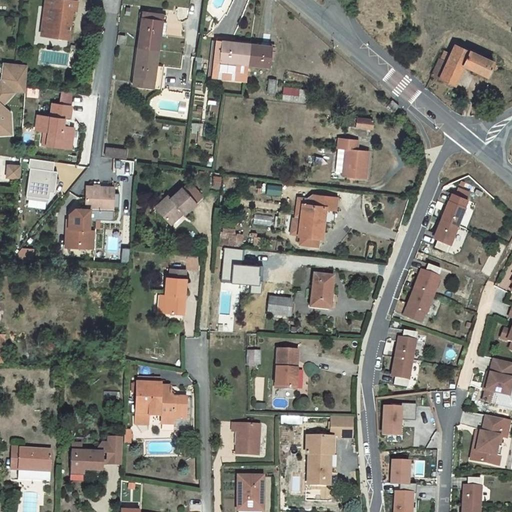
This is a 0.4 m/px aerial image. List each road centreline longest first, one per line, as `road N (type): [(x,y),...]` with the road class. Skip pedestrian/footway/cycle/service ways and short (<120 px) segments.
road 1 (residential): [(381,511),(376,386),(387,316),(466,140)]
road 2 (residential): [(498,267),(449,420),(442,511)]
road 3 (residential): [(194,338),(202,511)]
road 4 (tertiary): [(339,32),(466,140)]
road 5 (residential): [(95,152),(118,0)]
